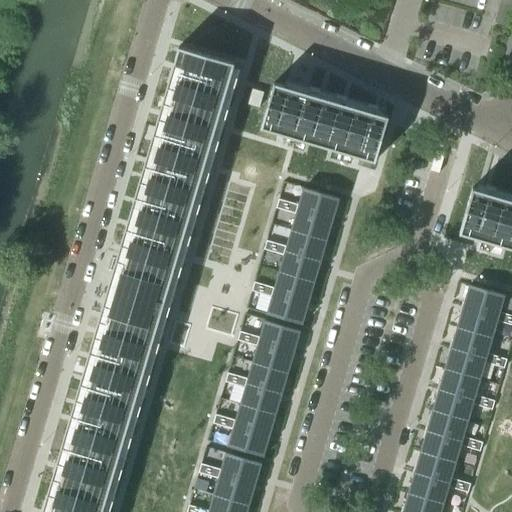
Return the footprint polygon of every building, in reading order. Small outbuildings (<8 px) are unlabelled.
[(104,511),(236,65),(182,50),(177,65),(187,68),(56,511),(104,511)] [(275,84),(263,126),(285,133),(288,133),(293,135),(317,142),(343,150),(346,151),(351,152),(373,158),(385,116),(377,114),(359,108),(354,107),(341,103),(330,100),(319,97),(306,93),(301,91),(296,90),(283,86),(275,84)] [(259,108),(262,98),(263,93),(252,89),(252,90),(250,94),(247,105),(259,108)] [(250,181),(233,236),(257,243),(273,188),(250,181)] [(303,188),(296,210),(331,220),(338,198),(303,188)] [(511,247),(511,201),(474,190),(461,232),(511,247)] [(295,214),(297,205),(278,199),(276,208),(295,214)] [(296,210),(290,230),(325,241),(331,220),(296,210)] [(290,230),(284,251),(319,262),(325,241),(290,230)] [(285,246),(266,241),(263,250),(283,255),(285,246)] [(284,251),(278,272),(313,282),(319,262),(284,251)] [(278,272),(272,292),(307,303),(313,282),(278,272)] [(271,297),(273,288),(254,282),(251,291),(271,297)] [(468,285),(462,307),(497,317),(499,312),(504,295),(468,285)] [(272,292),(266,314),(301,324),(307,303),(272,292)] [(462,307),(456,327),(491,337),(496,321),(497,317),(462,307)] [(511,316),(499,312),(497,317),(496,321),(511,325),(511,316)] [(264,320),(258,342),(293,352),(299,330),(264,320)] [(456,327),(450,348),(485,358),(491,337),(456,327)] [(239,332),(237,340),(256,346),(259,337),(239,332)] [(258,342),(252,363),(287,373),(293,352),(258,342)] [(450,348),(444,368),(479,379),(485,358),(450,348)] [(503,368),(506,360),(487,354),(484,363),(503,368)] [(252,363),(246,383),(281,394),(287,373),(252,363)] [(444,368),(438,389),(473,399),(479,379),(444,368)] [(244,387),(246,379),(227,373),(225,382),(244,387)] [(246,383),(240,404),(275,414),(281,394),(246,383)] [(438,389),(432,410),(467,420),(473,399),(438,389)] [(475,395),(472,404),(491,410),(494,401),(486,399),(475,395)] [(240,404),(234,425),(269,435),(275,414),(240,404)] [(432,410),(426,431),(461,441),(467,420),(432,410)] [(215,415),(213,423),(232,429),(234,420),(215,415)] [(234,425),(227,446),(262,457),(269,435),(234,425)] [(426,431),(420,451),(455,462),(461,441),(426,431)] [(462,437),(460,446),(479,451),(482,442),(462,437)] [(420,451),(414,472),(449,482),(455,462),(420,451)] [(225,453),(219,474),(254,484),(260,463),(225,453)] [(201,464),(198,473),(217,478),(220,470),(201,464)] [(414,472),(408,493),(443,503),(449,482),(414,472)] [(219,474),(213,495),(248,505),(254,484),(219,474)] [(450,478),(448,487),(467,493),(470,484),(450,478)] [(408,493),(401,511),(439,511),(443,503),(408,493)] [(213,495),(207,511),(246,511),(248,505),(213,495)]
